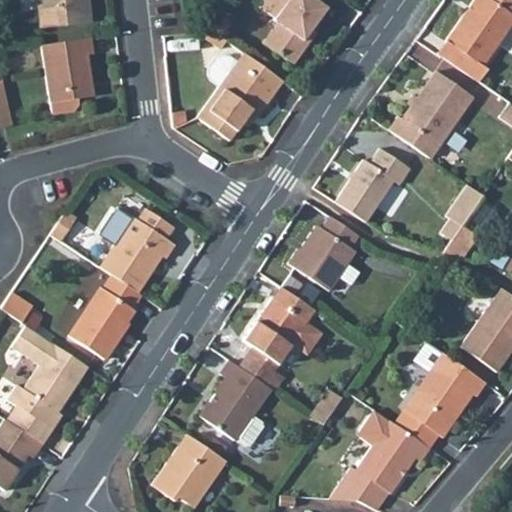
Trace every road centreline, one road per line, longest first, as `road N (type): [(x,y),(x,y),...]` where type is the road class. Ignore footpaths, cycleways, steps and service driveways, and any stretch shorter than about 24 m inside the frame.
road 1 (residential): [(77,489),(254,213)]
road 2 (residential): [(254,213),(407,0)]
road 3 (residential): [(0,182),(12,172),(150,141)]
road 4 (residential): [(135,0),(150,141)]
road 5 (residential): [(150,141),(254,213)]
road 6 (residential): [(434,511),(511,419)]
